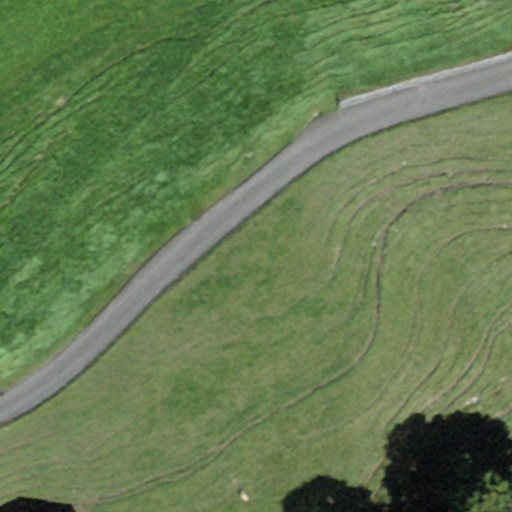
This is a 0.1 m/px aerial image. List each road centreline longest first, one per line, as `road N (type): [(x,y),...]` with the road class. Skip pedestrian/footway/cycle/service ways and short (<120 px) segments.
road 1 (unclassified): [(511,75),(354,124),(299,155),(79,353),(0,409)]
road 2 (track): [(166,0),(0,95)]
